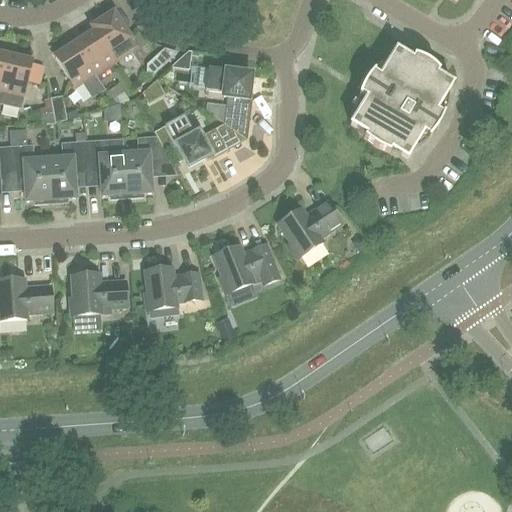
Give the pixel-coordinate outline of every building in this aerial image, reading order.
[(92,28),(115,64),(136,50),(113,14),(92,28)] [(95,77),(115,64),(92,28),(94,32),(75,45),(95,77)] [(95,77),(75,45),(64,52),(62,49),(52,55),(74,90),(82,85),(91,100),(105,92),(95,77)] [(150,79),(178,54),(164,49),(146,66),(146,75),(150,79)] [(383,153),(388,155),(390,152),(406,162),(423,135),(430,139),(434,134),(438,129),(441,124),(443,118),(436,113),(452,86),(436,77),(438,73),(434,69),(430,66),(425,63),(420,60),(415,58),(412,62),(396,52),(380,79),(372,74),(368,79),(365,85),(362,90),(359,96),(367,100),(350,127),(366,137),(364,141),(368,145),(373,148),(378,151),(383,153)] [(0,90),(0,106),(20,111),(27,84),(39,87),(44,68),(31,65),(32,59),(20,56),(20,60),(7,57),(0,90)] [(250,121),(252,101),(248,101),(251,77),(227,74),(227,72),(208,70),(205,92),(224,95),(223,99),(227,99),(225,117),(250,121)] [(50,76),(55,97),(65,94),(60,74),(50,76)] [(106,93),(115,107),(127,99),(119,85),(106,93)] [(49,100),(50,100),(54,124),(55,124),(55,125),(66,121),(62,98),(49,100)] [(51,111),(36,114),(38,126),(53,124),(51,111)] [(216,130),(200,139),(198,135),(194,137),(184,118),(164,128),(174,147),(168,151),(176,165),(183,161),(188,169),(209,158),(211,161),(228,152),(216,130)] [(124,156),(127,201),(143,199),(143,195),(151,195),(149,165),(169,164),(169,163),(157,139),(137,140),(138,156),(124,156)] [(270,170),(264,157),(272,154),(266,140),(231,154),(243,182),(270,170)] [(127,201),(124,156),(123,157),(122,141),(85,144),(87,169),(100,169),(102,198),(110,198),(110,202),(127,201)] [(73,170),(87,169),(85,144),(61,145),(62,161),(48,162),(51,206),(67,205),(67,201),(75,200),(73,170)] [(51,206),(48,162),(34,163),(33,147),(9,149),(11,175),(24,174),(26,203),(35,203),(35,207),(51,206)] [(0,175),(11,175),(9,149),(0,149),(0,175)] [(342,226),(327,204),(312,214),(314,217),(308,221),(301,211),(292,217),(290,215),(279,222),(281,225),(277,227),(290,245),(287,247),(297,262),(323,244),(321,240),(342,226)] [(280,281),(267,247),(250,253),(251,256),(244,259),(240,248),(229,252),(228,249),(216,254),(217,257),(213,259),(221,279),(218,280),(225,297),(261,283),(263,287),(280,281)] [(161,272),(161,268),(148,270),(148,273),(144,274),(147,296),(144,296),(146,314),(177,310),(177,305),(202,302),(199,275),(181,278),(181,281),(174,282),(172,270),(161,272)] [(95,277),(95,274),(82,274),(82,278),(71,278),(72,300),(69,301),(70,318),(73,318),(74,333),(101,332),(100,316),(110,316),(110,311),(127,310),(125,283),(107,284),(107,288),(100,288),(99,276),(95,277)] [(13,282),(13,279),(0,280),(0,323),(27,321),(27,317),(53,315),(51,288),(33,289),(33,293),(25,293),(25,281),(13,282)] [(371,443),(377,454),(397,444),(391,433),(371,443)]
